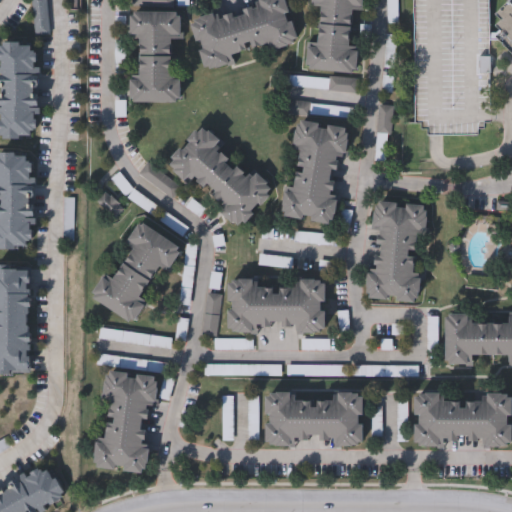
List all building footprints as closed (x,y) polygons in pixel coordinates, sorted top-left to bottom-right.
[(47,0),(47,36),(34,36),(34,0),(47,0)] [(193,17),(221,8),(223,15),(261,3),(259,0),(289,0),(302,38),(275,47),(274,43),(236,56),(237,59),(209,68),(193,17)] [(324,7),(312,6),(312,0),(363,0),(363,10),(355,9),(351,46),(359,47),(356,74),(308,69),(311,39),(320,40),(324,7)] [(490,56),(490,123),(484,123),(484,128),(478,128),(478,135),(427,135),(427,128),(421,128),(421,123),(415,123),(414,0),(489,0),(489,10),(490,56)] [(511,0),(511,47),(501,36),(507,29),(501,23),(507,17),(501,11),(511,0)] [(179,100),(130,100),(130,73),(139,73),(139,35),(130,35),(130,9),(180,9),(180,37),(172,37),(172,73),(180,73),(179,100)] [(1,138),(2,42),(39,42),(39,138),(1,138)] [(283,215),(288,186),(294,187),(300,148),(294,147),(298,119),(350,127),(346,155),(342,154),(336,193),(340,194),(335,223),(283,215)] [(240,228),(218,208),(223,204),(194,176),(190,181),(170,161),(206,123),(226,143),(224,145),(252,172),(255,170),(276,190),(240,228)] [(0,250),(0,154),(31,154),(32,250),(0,250)] [(367,297),(370,267),(376,268),(380,229),(374,228),(377,200),(429,205),(426,233),(422,233),(418,272),(422,272),(419,302),(367,297)] [(95,294),(109,272),(115,277),(136,244),(129,239),(142,218),(185,244),(170,268),(163,264),(145,294),(152,298),(138,320),(95,294)] [(0,267),(32,267),(33,375),(0,375),(0,267)] [(232,279),(262,279),(262,284),(299,284),(299,280),(326,280),(326,331),(299,331),(299,323),(262,322),(262,331),(232,331),(232,279)] [(511,364),(511,354),(475,353),(475,363),(446,363),(446,312),(472,312),(472,322),(511,322),(511,364)] [(96,466),(100,434),(105,434),(109,397),(105,397),(108,371),(158,376),(155,403),(147,402),(143,439),(152,440),(148,472),(96,466)] [(266,392),(296,392),(296,398),(335,398),(335,392),(364,392),(364,444),(335,444),(335,441),(296,441),(296,444),(266,444),(266,392)] [(416,393),(446,393),(446,399),(485,399),(485,393),(511,393),(511,445),(485,445),(485,442),(446,442),(446,445),(416,445),(416,393)] [(0,511),(0,491),(50,465),(69,500),(46,511),(0,511)]
